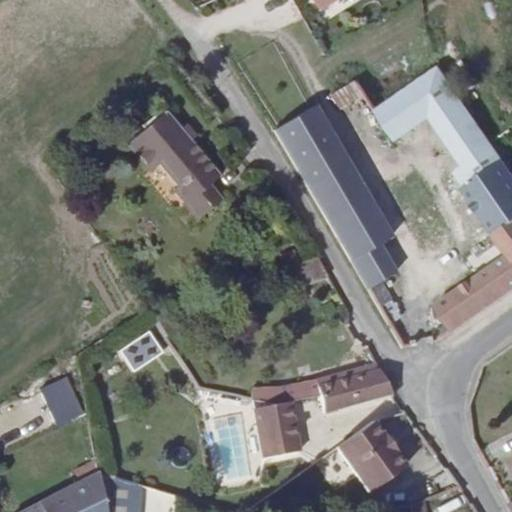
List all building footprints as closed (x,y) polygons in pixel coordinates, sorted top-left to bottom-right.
[(337,0),(316,0),(323,9),(337,0)] [(459,96),(440,68),(395,99),(414,128),(431,116),(459,96)] [(339,110),(367,94),(358,81),(332,96),(339,110)] [(478,178),(503,161),(459,96),(431,116),(465,166),(468,164),(478,178)] [(395,141),(414,128),(395,99),(376,112),(395,141)] [(312,108),(274,130),(378,308),(391,300),(380,282),(395,274),(379,246),(389,239),(312,108)] [(210,185),(220,176),(166,112),(127,145),(150,172),(159,164),(178,187),(173,191),(186,206),(210,185)] [(511,173),(503,161),(478,178),(468,164),(465,166),(455,173),(464,188),(473,203),(487,223),(494,234),(492,236),(509,256),(434,307),(448,325),(434,334),(436,342),(439,341),(511,289),(511,173)] [(198,220),(223,200),(210,185),(186,206),(198,220)] [(487,223),(473,203),(462,209),(476,230),(487,223)] [(316,258),(279,271),(288,292),(327,277),(316,258)] [(387,325),(401,317),(391,300),(378,308),(387,325)] [(156,304),(146,309),(151,318),(161,313),(156,304)] [(161,313),(151,318),(163,339),(178,330),(166,310),(161,313)] [(147,333),(127,348),(137,363),(159,349),(147,333)] [(381,374),(375,364),(343,373),(346,384),(381,374)] [(392,396),(381,374),(346,384),(343,373),(316,381),(284,388),(284,389),(288,403),(290,402),(319,397),(323,415),(392,396)] [(81,415),(64,378),(40,390),(57,426),(81,415)] [(288,403),(284,389),(253,390),(251,401),(274,406),(288,403)] [(299,452),(290,402),(288,403),(274,406),(253,410),(262,459),(299,452)] [(405,467),(372,422),(336,448),(368,493),(405,467)] [(95,461),(74,471),(80,483),(98,474),(95,461)] [(106,511),(98,474),(80,483),(23,511),(106,511)] [(137,511),(139,487),(98,474),(106,511),(137,511)] [(424,511),(422,500),(411,505),(411,511),(424,511)]
